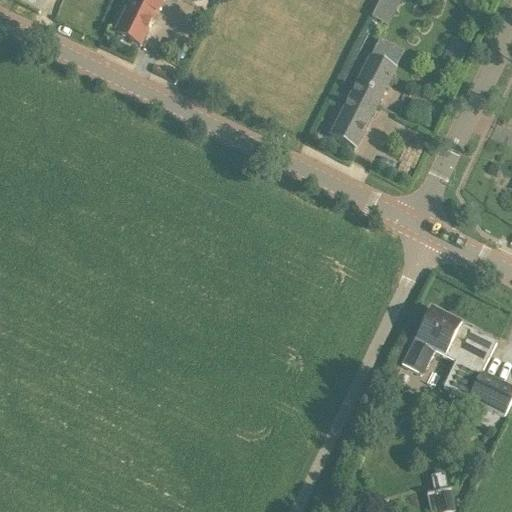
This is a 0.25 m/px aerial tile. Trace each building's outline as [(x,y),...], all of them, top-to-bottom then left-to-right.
[(131,0),(114,37),(139,50),(162,0),(176,0),(179,1),(179,0),(131,0)] [(381,0),(377,10),(393,18),(402,0),(381,0)] [(370,59),(329,140),(353,153),(395,72),(387,68),(370,59)] [(503,420),(511,402),(511,391),(481,375),(496,346),(433,314),(429,316),(428,315),(401,368),(417,376),(421,367),(426,370),(434,354),(455,365),(442,390),(467,403),(467,402),(503,420)] [(431,480),(434,495),(448,493),(445,477),(431,480)] [(454,511),(450,492),(433,496),(436,511),(454,511)]
